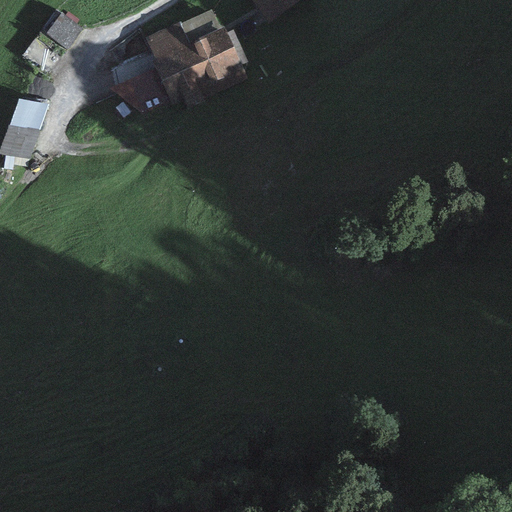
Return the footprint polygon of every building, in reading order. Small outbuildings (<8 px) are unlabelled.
[(297,0),(257,0),(270,18),(297,0)] [(80,29),(62,16),(49,33),(67,46),(80,29)] [(180,26),(147,41),(174,100),(187,94),(191,102),(244,78),(223,33),(190,48),(180,26)] [(166,97),(154,71),(113,89),(139,110),(166,97)] [(47,105),(21,101),(2,153),(29,157),(47,105)]
